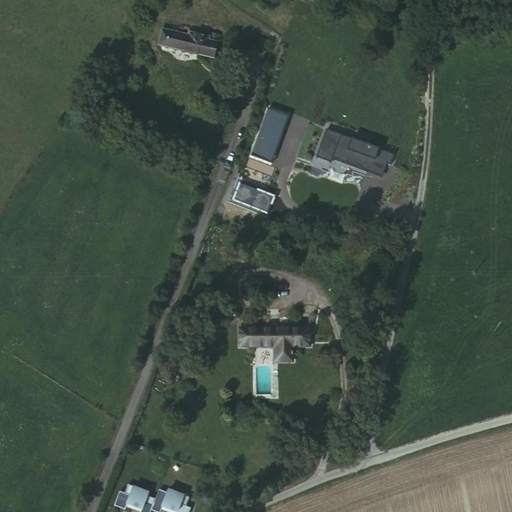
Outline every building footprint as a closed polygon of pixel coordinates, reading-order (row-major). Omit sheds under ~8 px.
[(188,36),(162,30),(160,47),(214,58),(216,42),(206,39),(207,36),(189,33),(188,36)] [(268,106),(251,153),(270,161),(288,114),(268,106)] [(381,184),(386,173),(318,148),(308,175),(322,180),(323,176),(358,190),(363,177),(381,184)] [(363,177),(358,190),(372,195),(377,183),(363,177)] [(307,323),(243,323),(243,341),(271,341),(271,357),(289,357),(289,341),(307,342),(307,323)] [(150,511),(154,503),(158,492),(150,489),(151,486),(130,478),(127,486),(122,484),(117,498),(128,503),(129,499),(140,503),(141,501),(144,502),(142,509),(149,511),(150,511)] [(189,499),(192,490),(171,482),(170,486),(162,483),(158,492),(154,503),(163,506),(165,500),(169,501),(168,503),(179,507),(177,511),(180,511),(189,511),(194,501),(189,499)]
